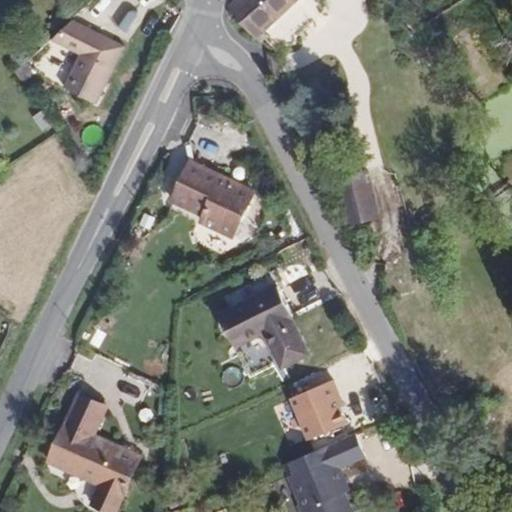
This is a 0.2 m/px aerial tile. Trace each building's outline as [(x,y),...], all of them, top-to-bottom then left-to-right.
[(96,0),(107,10),(116,0),(96,0)] [(119,0),(137,16),(153,0),(119,0)] [(250,0),(231,19),(262,51),(314,0),(250,0)] [(82,37),(61,58),(70,63),(89,41),(82,37)] [(89,41),(70,63),(92,74),(76,106),(101,119),(110,102),(117,105),(137,67),(89,41)] [(23,100),(29,109),(43,94),(36,85),(23,100)] [(107,122),(117,105),(110,102),(101,119),(107,122)] [(46,146),(53,141),(44,128),(37,133),(46,146)] [(191,165),(172,203),(203,218),(200,223),(233,238),(254,194),(191,165)] [(372,181),(341,189),(353,237),(371,232),(363,198),(375,195),(372,181)] [(384,229),(375,195),(363,198),(371,232),(384,229)] [(276,288),(219,319),(234,347),(263,331),(282,366),(308,351),(289,317),(292,315),(276,288)] [(445,307),(432,313),(449,351),(463,345),(445,307)] [(463,345),(449,351),(446,353),(464,392),(481,383),(463,345)] [(292,394),(325,379),(320,370),(287,385),(292,394)] [(335,378),(291,395),(308,438),(352,421),(335,378)] [(81,393),(49,460),(98,482),(91,496),(116,508),(143,451),(96,429),(107,406),(81,393)] [(362,457),(352,433),(301,455),(307,467),(283,477),(296,504),(296,511),(347,511),(350,511),(344,500),(339,488),(343,484),(336,467),(362,457)] [(307,467),(301,455),(278,465),(283,477),(307,467)] [(357,493),(344,500),(350,511),(362,506),(357,493)]
